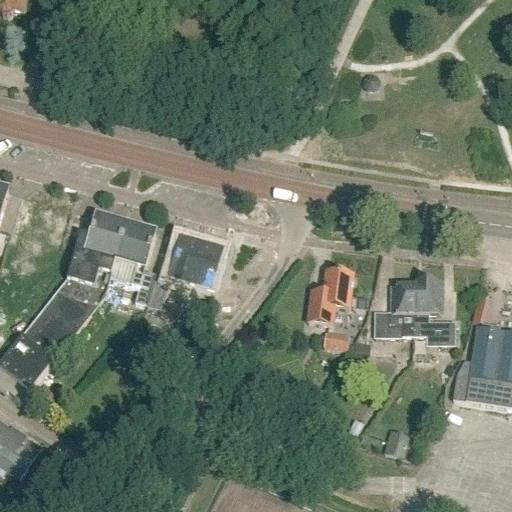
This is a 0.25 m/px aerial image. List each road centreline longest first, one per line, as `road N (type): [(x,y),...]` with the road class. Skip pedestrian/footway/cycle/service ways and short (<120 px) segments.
road 1 (secondary): [(285,189),(0,119)]
road 2 (residential): [(408,491),(331,474),(174,397)]
road 3 (unclassified): [(174,397),(269,283),(293,234),(285,189)]
road 4 (secondary): [(511,225),(285,189)]
road 5 (unclassified): [(80,511),(174,397)]
